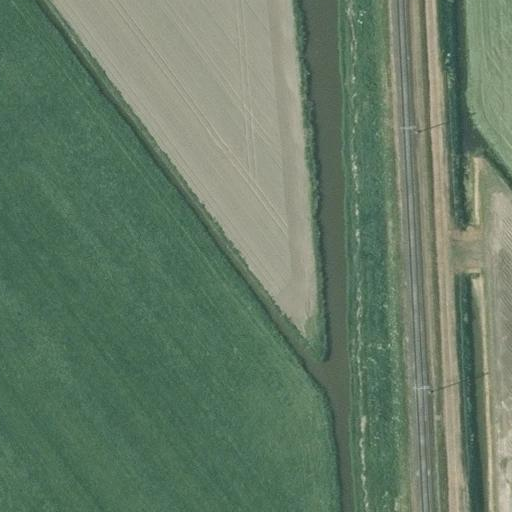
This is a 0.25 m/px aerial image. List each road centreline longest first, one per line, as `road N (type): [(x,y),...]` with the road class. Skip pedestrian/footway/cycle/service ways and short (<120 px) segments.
road 1 (track): [(456,511),(440,255),(493,253),(507,511)]
road 2 (track): [(440,255),(425,0)]
